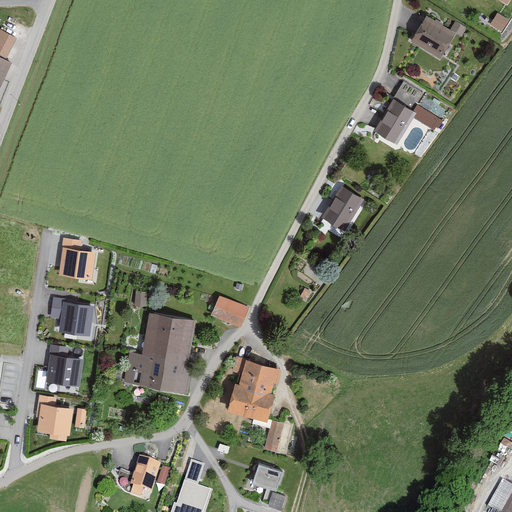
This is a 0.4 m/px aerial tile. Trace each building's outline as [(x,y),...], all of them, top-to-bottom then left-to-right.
[(503,30),(510,17),(498,10),(491,23),(503,30)] [(423,16),(411,39),(441,55),(454,32),(423,16)] [(456,19),(450,28),(461,35),(466,26),(456,19)] [(0,88),(13,58),(0,52),(0,88)] [(392,97),(374,129),(399,142),(417,111),(415,110),(392,97)] [(418,104),(415,110),(417,111),(414,116),(432,125),(437,113),(418,104)] [(340,184),(323,213),(347,226),(364,197),(340,184)] [(82,237),(63,234),(57,272),(92,277),(96,248),(80,245),(82,237)] [(97,301),(55,294),(51,315),(61,317),(59,328),(91,334),(97,301)] [(245,305),(217,294),(210,312),(238,323),(245,305)] [(194,320),(148,311),(140,351),(128,349),(123,379),(186,391),(190,371),(185,369),(194,320)] [(69,345),(50,342),(44,379),(82,385),(86,356),(67,353),(69,345)] [(280,367),(244,357),(238,382),(234,381),(227,408),(266,419),(280,367)] [(55,395),(41,393),(36,426),(52,428),(51,437),(66,439),(67,432),(70,433),(75,405),(54,402),(55,395)] [(76,425),(86,425),(87,406),(77,405),(76,425)] [(269,425),(270,420),(253,416),(252,421),(269,425)] [(292,423),(271,418),(264,445),(285,451),(292,423)] [(161,463),(140,456),(131,484),(152,491),(161,463)] [(198,483),(204,463),(189,459),(172,511),(204,511),(212,487),(198,483)] [(284,467),(261,460),(254,481),(277,488),(284,467)] [(158,481),(165,483),(169,467),(162,465),(158,481)] [(511,494),(511,482),(503,478),(488,504),(492,506),(488,511),(504,511),(503,511),(511,494)] [(286,495),(273,490),(267,503),(281,509),(286,495)]
